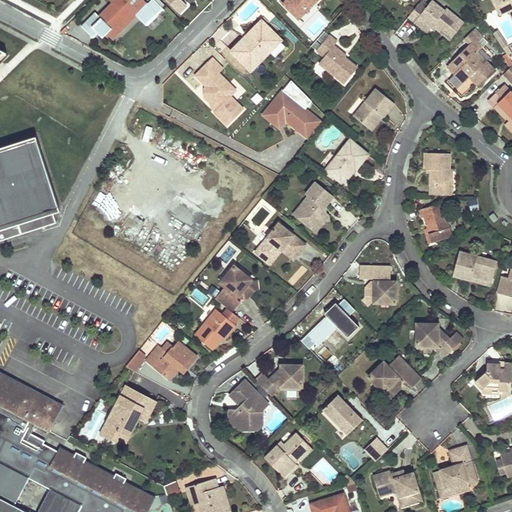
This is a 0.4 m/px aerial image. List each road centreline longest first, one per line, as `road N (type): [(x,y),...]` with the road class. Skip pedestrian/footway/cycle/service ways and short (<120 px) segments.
road 1 (residential): [(280,511),(256,475),(212,439),(203,419),(206,393),(299,311),(361,238),(397,217)]
road 2 (residential): [(0,11),(133,80),(163,68),(231,0)]
road 3 (residential): [(440,438),(415,410),(480,346),(494,321)]
road 4 (residential): [(397,217),(431,281),(494,321)]
road 5 (residential): [(428,98),(397,164),(397,217)]
